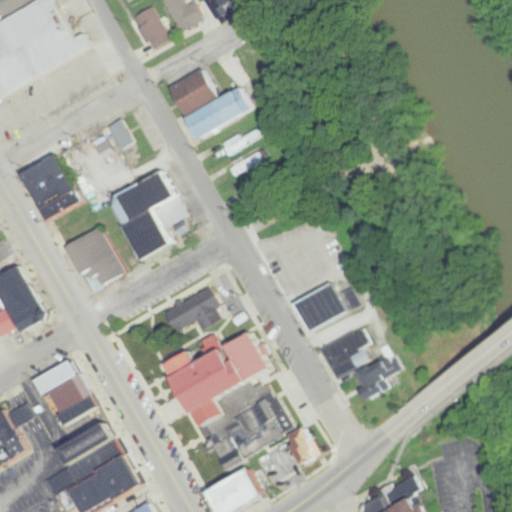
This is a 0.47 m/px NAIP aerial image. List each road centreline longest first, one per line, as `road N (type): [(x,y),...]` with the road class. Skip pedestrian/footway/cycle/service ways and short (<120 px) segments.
road 1 (residential): [(0,377),(367,164)]
road 2 (tertiary): [(194,511),(0,178)]
road 3 (residential): [(235,243),(94,0)]
road 4 (residential): [(0,167),(240,30)]
road 5 (residential): [(359,458),(235,243)]
road 6 (primary): [(288,511),(412,412)]
road 7 (primary): [(412,412),(511,328)]
